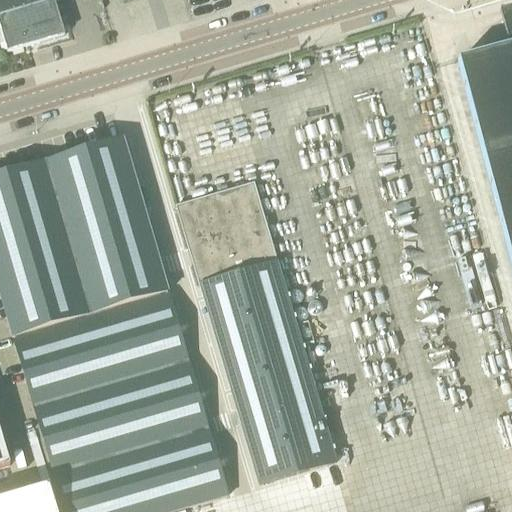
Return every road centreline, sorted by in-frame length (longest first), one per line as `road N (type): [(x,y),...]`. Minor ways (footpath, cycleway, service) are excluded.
road 1 (unknown): [(337,511),(469,476),(493,442),(459,301),(381,64)]
road 2 (unknown): [(126,74),(255,511)]
road 3 (tertiary): [(0,113),(370,0)]
